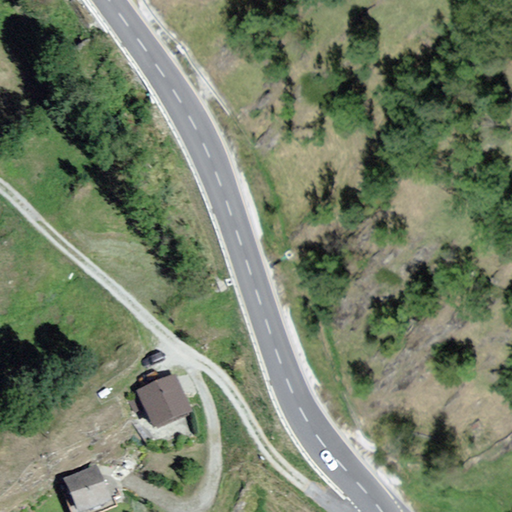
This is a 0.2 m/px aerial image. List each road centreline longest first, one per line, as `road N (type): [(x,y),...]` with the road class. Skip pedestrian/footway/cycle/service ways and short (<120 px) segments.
road 1 (tertiary): [(103,0),(208,148),(302,416),(375,511)]
road 2 (track): [(347,511),(310,495),(265,449),(231,389),(190,346),(0,186)]
road 3 (track): [(190,346),(215,405),(211,489),(198,504),(175,503),(114,472)]
